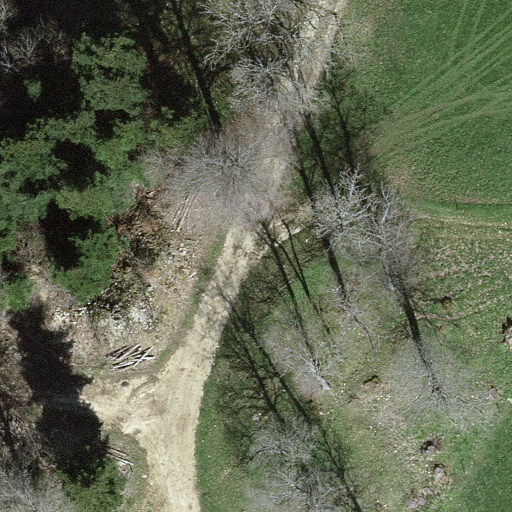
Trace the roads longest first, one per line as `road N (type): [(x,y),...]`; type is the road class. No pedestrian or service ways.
road 1 (track): [(336,0),(186,370),(174,422),(181,511)]
road 2 (track): [(511,227),(414,222),(270,174)]
